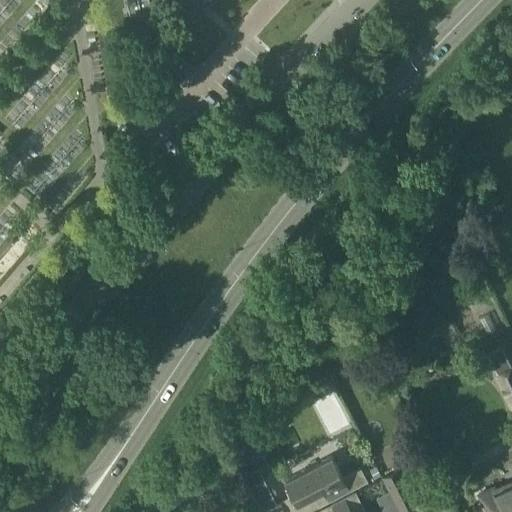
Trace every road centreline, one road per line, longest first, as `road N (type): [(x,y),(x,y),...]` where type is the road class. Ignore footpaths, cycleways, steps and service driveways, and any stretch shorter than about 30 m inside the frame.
road 1 (secondary): [(132,439),(255,260),(487,0)]
road 2 (residential): [(0,409),(363,0)]
